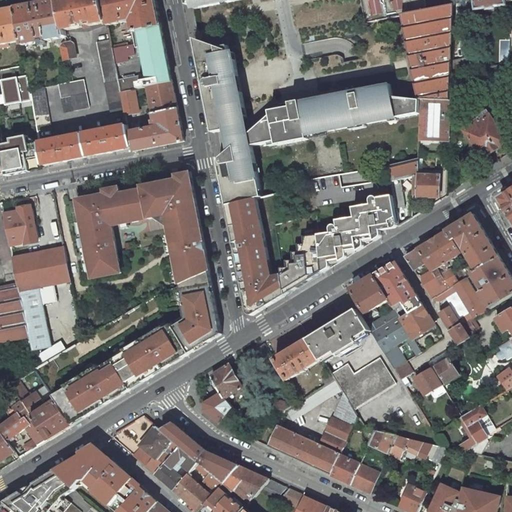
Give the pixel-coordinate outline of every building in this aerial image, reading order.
[(59,0),(58,0),(18,8),(23,40),(24,45),(49,40),(67,37),(65,31),(59,0)] [(103,0),(59,0),(65,31),(108,22),(103,0)] [(157,0),(103,0),(108,22),(108,25),(126,22),(128,23),(132,23),(134,32),(162,26),(157,0)] [(362,0),(367,23),(403,16),(411,58),(419,100),(422,100),(452,101),(454,75),(454,61),(456,5),(426,10),(426,0),(362,0)] [(505,0),(473,0),(476,10),(487,9),(487,10),(495,9),(495,7),(507,6),(505,0)] [(18,8),(0,11),(0,44),(23,40),(18,8)] [(464,10),(460,10),(458,13),(458,17),(461,19),(465,18),(467,15),(467,12),(464,10)] [(162,26),(134,32),(136,44),(137,45),(143,44),(149,74),(119,80),(122,93),(135,91),(149,88),(173,83),(162,26)] [(111,39),(97,42),(104,76),(118,73),(115,56),(113,49),(111,39)] [(199,56),(214,133),(228,130),(231,142),(232,150),(219,161),(228,206),(258,199),(262,198),(251,146),(269,142),(276,141),(277,145),(308,139),(307,135),(327,131),(421,114),(422,100),(419,100),(393,98),(390,85),(351,92),(348,93),(321,98),(322,101),(302,105),(301,101),(293,103),(294,107),(284,109),(271,111),(271,116),(244,140),(242,131),(241,122),(246,117),(234,53),(230,51),(230,50),(229,46),(220,48),(203,42),(195,39),(199,56)] [(62,46),(64,60),(69,59),(77,57),(74,44),(71,42),(68,43),(64,44),(62,46)] [(136,44),(113,49),(115,56),(138,52),(137,45),(136,44)] [(473,57),(454,61),(454,75),(476,70),(473,57)] [(118,73),(104,76),(112,117),(126,115),(126,114),(122,93),(119,80),(118,73)] [(73,82),(59,85),(65,113),(90,108),(84,80),(73,82)] [(173,83),(149,88),(154,114),(179,109),(173,83)] [(45,87),(31,90),(38,131),(51,129),(45,87)] [(135,91),(122,93),(126,114),(140,111),(135,91)] [(452,101),(422,100),(421,114),(420,141),(432,141),(451,141),(452,101)] [(179,109),(154,114),(155,120),(153,121),(155,128),(130,133),(133,148),(133,152),(185,141),(179,109)] [(475,125),(465,131),(483,159),(508,143),(488,111),(478,117),(480,120),(474,123),(475,125)] [(88,134),(40,143),(44,166),(64,162),(93,156),(108,153),(133,148),(130,133),(128,126),(88,134)] [(2,146),(7,173),(24,170),(36,168),(44,166),(40,143),(39,139),(2,146)] [(432,141),(420,141),(419,158),(424,158),(424,145),(432,145),(432,141)] [(419,158),(388,166),(391,181),(399,179),(416,175),(418,175),(419,175),(419,163),(419,158)] [(413,218),(416,175),(399,179),(407,222),(413,218)] [(419,175),(418,175),(418,197),(440,197),(441,176),(419,175)] [(144,188),(144,190),(149,214),(157,213),(174,224),(174,228),(171,229),(173,243),(175,251),(175,252),(180,275),(182,286),(211,273),(206,249),(192,178),(179,181),(175,182),(144,188)] [(104,190),(105,195),(121,192),(120,187),(112,189),(104,190)] [(91,265),(93,279),(122,274),(118,254),(114,232),(113,229),(115,226),(140,222),(139,216),(149,214),(144,190),(139,191),(121,195),(121,192),(105,195),(78,201),(82,221),(82,223),(91,265)] [(511,192),(502,198),(501,199),(502,199),(501,199),(501,200),(511,218),(511,192)] [(399,225),(394,196),(380,199),(385,227),(381,228),(381,231),(395,229),(398,227),(399,226),(399,225)] [(348,250),(358,249),(358,252),(366,247),(366,240),(375,239),(375,241),(381,238),(381,237),(382,236),(381,231),(381,228),(385,227),(380,199),(379,198),(378,197),(377,197),(375,197),(373,198),(373,199),(372,200),(373,206),(355,209),(356,219),(338,222),(339,228),(338,228),(337,227),(336,226),(335,227),(333,227),(333,228),(332,229),(333,234),(319,237),(321,248),(323,273),(332,268),(331,261),(340,259),(341,262),(349,257),(348,250)] [(251,315),(253,315),(256,314),(287,295),(284,278),(273,280),(268,262),(271,262),(258,199),(228,206),(236,244),(239,243),(241,250),(237,250),(245,293),(247,293),(248,300),(246,300),(249,311),(250,314),(251,315)] [(20,211),(5,214),(11,246),(26,243),(26,244),(39,241),(32,206),(19,209),(20,211)] [(317,214),(309,216),(310,224),(318,223),(317,214)] [(501,258),(475,215),(448,231),(454,241),(458,238),(478,272),(501,258)] [(91,265),(82,223),(77,224),(84,256),(86,266),(91,265)] [(454,241),(448,231),(419,249),(428,262),(433,270),(434,271),(438,268),(442,266),(443,268),(449,265),(448,263),(462,254),(454,241)] [(53,348),(41,287),(62,283),(71,281),(65,248),(55,250),(14,258),(19,284),(24,311),(30,336),(33,351),(53,348)] [(321,248),(301,251),(305,284),(323,273),(321,248)] [(348,250),(349,257),(358,252),(358,249),(348,250)] [(428,262),(419,249),(406,257),(414,271),(428,262)] [(297,251),(280,253),(284,278),(287,295),(301,287),(297,251)] [(511,295),(511,276),(501,258),(478,272),(474,274),(483,290),(481,291),(491,308),(511,295)] [(332,268),(341,262),(340,259),(331,261),(332,268)] [(423,305),(397,263),(375,276),(390,300),(391,302),(394,307),(398,305),(403,302),(409,312),(410,314),(423,305)] [(459,283),(451,269),(442,275),(438,268),(434,271),(447,290),(459,283)] [(422,283),(432,299),(447,290),(434,271),(433,270),(431,271),(421,276),(422,283)] [(55,398),(57,400),(74,426),(98,411),(96,409),(106,403),(107,405),(112,402),(123,396),(132,390),(148,380),(156,375),(155,373),(164,367),(166,369),(191,354),(201,348),(223,335),(220,318),(216,319),(214,307),(217,307),(211,273),(182,286),(185,303),(184,303),(187,320),(175,328),(173,325),(166,329),(160,332),(161,334),(156,338),(154,334),(142,341),(144,345),(128,355),(127,353),(102,369),(103,370),(98,373),(96,370),(84,377),(86,381),(69,391),(68,389),(55,398)] [(390,300),(375,276),(352,290),(367,314),(370,319),(380,313),(377,308),(390,300)] [(487,311),(467,278),(459,283),(447,290),(432,299),(440,302),(456,292),(457,291),(457,292),(472,316),(474,319),(487,311)] [(19,284),(0,287),(0,342),(30,336),(24,311),(19,284)] [(394,307),(391,302),(388,304),(392,311),(373,323),(368,326),(372,332),(385,354),(395,369),(407,362),(397,346),(407,340),(412,336),(401,319),(396,309),(394,307)] [(403,314),(398,305),(394,307),(396,309),(401,319),(405,317),(403,314)] [(436,326),(423,305),(410,314),(406,316),(405,317),(401,319),(412,336),(414,339),(436,326)] [(452,332),(462,326),(461,324),(451,307),(441,313),(452,332)] [(511,308),(496,318),(505,332),(511,328),(511,329),(511,308)] [(368,326),(358,310),(355,312),(310,340),(323,360),(323,361),(324,361),(337,353),(339,356),(360,343),(358,340),(368,334),(372,332),(368,326)] [(474,319),(472,316),(463,321),(464,325),(474,319)] [(462,326),(469,335),(477,331),(476,330),(480,328),(474,319),(464,325),(462,326)] [(462,326),(452,332),(459,344),(470,337),(469,335),(462,326)] [(414,339),(412,336),(407,340),(417,356),(422,352),(414,339)] [(511,339),(500,347),(501,350),(499,351),(498,353),(498,354),(498,356),(499,357),(500,358),(502,359),(503,358),(506,357),(507,360),(511,357),(511,358),(511,339)] [(323,360),(310,340),(275,361),(287,381),(323,360)] [(344,393),(354,410),(396,383),(381,358),(354,375),(348,365),(333,375),(336,379),(343,390),(344,393)] [(449,359),(436,367),(446,384),(460,375),(449,359)] [(410,367),(407,362),(395,369),(398,375),(410,367)] [(243,388),(230,365),(212,376),(213,377),(222,393),(226,399),(243,388)] [(156,375),(166,369),(164,367),(155,373),(156,375)] [(413,372),(410,367),(398,375),(401,380),(413,372)] [(511,387),(511,369),(510,367),(504,372),(497,376),(508,391),(511,387)] [(433,369),(432,368),(415,379),(426,396),(437,390),(443,386),(433,369)] [(333,375),(332,372),(322,378),(326,385),(336,379),(333,375)] [(20,380),(12,385),(23,402),(24,402),(31,397),(20,380)] [(294,421),(333,397),(326,386),(300,402),(296,404),(286,411),(294,421)] [(31,397),(24,402),(28,408),(50,441),(74,426),(57,400),(52,404),(48,398),(44,401),(39,392),(31,397)] [(226,399),(222,393),(221,394),(214,398),(205,404),(205,410),(220,423),(221,424),(233,408),(226,399)] [(354,410),(344,393),(323,440),(321,446),(318,445),(279,427),(270,447),(331,475),(341,455),(343,450),(354,426),(359,428),(360,418),(354,410)] [(286,411),(296,404),(276,401),(273,416),(283,418),(286,411)] [(13,419),(28,408),(24,402),(23,402),(9,412),(13,419)] [(98,411),(107,405),(106,403),(96,409),(98,411)] [(486,416),(480,407),(463,418),(462,418),(474,436),(471,438),(461,444),(465,452),(491,436),(489,434),(487,435),(480,423),(479,420),(486,416)] [(13,419),(0,428),(9,441),(28,428),(36,439),(41,446),(50,441),(28,408),(13,419)] [(495,431),(486,416),(479,420),(480,423),(487,435),(489,434),(495,431)] [(462,418),(459,420),(471,438),(474,436),(462,418)] [(511,420),(495,431),(489,434),(491,436),(511,441),(511,420)] [(181,447),(198,462),(207,451),(173,423),(162,430),(161,431),(181,447)] [(162,430),(158,427),(142,446),(134,455),(156,474),(181,447),(161,431),(162,430)] [(0,428),(0,463),(16,452),(9,441),(0,428)] [(376,432),(366,429),(365,436),(373,439),(376,432)] [(390,454),(398,437),(376,432),(373,439),(370,445),(390,454)] [(511,462),(511,441),(491,436),(465,452),(511,462)] [(398,437),(390,454),(401,459),(405,450),(408,450),(419,455),(419,453),(440,463),(441,463),(448,448),(443,447),(424,443),(398,437)] [(36,439),(25,445),(29,453),(41,446),(36,439)] [(175,491),(185,480),(182,477),(175,471),(173,469),(175,466),(185,455),(189,459),(183,466),(188,470),(191,473),(196,467),(200,463),(198,462),(181,447),(156,474),(175,491)] [(88,483),(96,490),(94,493),(112,508),(114,505),(122,511),(121,511),(151,511),(159,503),(153,498),(121,470),(108,459),(106,457),(95,449),(56,472),(76,488),(84,483),(88,483)] [(200,463),(225,484),(240,466),(207,451),(198,462),(200,463)] [(361,464),(341,455),(331,475),(352,485),(361,464)] [(200,463),(196,467),(199,470),(208,477),(204,481),(215,491),(217,492),(220,489),(225,484),(200,463)] [(378,472),(361,464),(352,485),(369,492),(378,472)] [(225,484),(220,489),(230,497),(230,496),(234,491),(236,493),(249,503),(255,496),(256,496),(260,492),(270,480),(240,466),(225,484)] [(191,473),(188,470),(182,477),(185,480),(189,475),(191,473)] [(43,479),(0,506),(0,509),(3,511),(62,511),(57,507),(64,498),(70,493),(76,488),(56,472),(52,474),(43,479)] [(191,477),(189,475),(185,480),(175,491),(200,511),(213,496),(212,495),(191,477)] [(277,500),(287,488),(270,480),(260,492),(262,493),(277,500)] [(424,491),(410,485),(400,507),(412,511),(418,511),(424,502),(427,493),(424,491)] [(443,485),(430,511),(501,511),(502,497),(465,488),(462,499),(459,498),(461,493),(443,485)] [(216,511),(230,497),(220,489),(217,492),(213,496),(200,511),(216,511)] [(306,496),(290,489),(281,500),(296,507),(300,509),(306,496)] [(232,498),(230,496),(230,497),(216,511),(242,511),(245,509),(232,498)] [(300,509),(298,511),(328,511),(331,508),(306,496),(300,509)] [(65,511),(71,504),(64,498),(57,507),(62,511),(65,511)] [(169,511),(159,503),(151,511),(169,511)]
